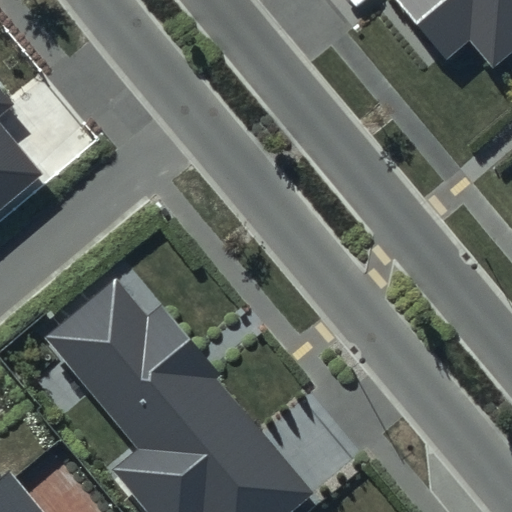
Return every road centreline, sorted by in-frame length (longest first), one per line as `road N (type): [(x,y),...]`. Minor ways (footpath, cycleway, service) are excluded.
road 1 (residential): [(511,491),(102,0)]
road 2 (residential): [(212,0),(511,361)]
